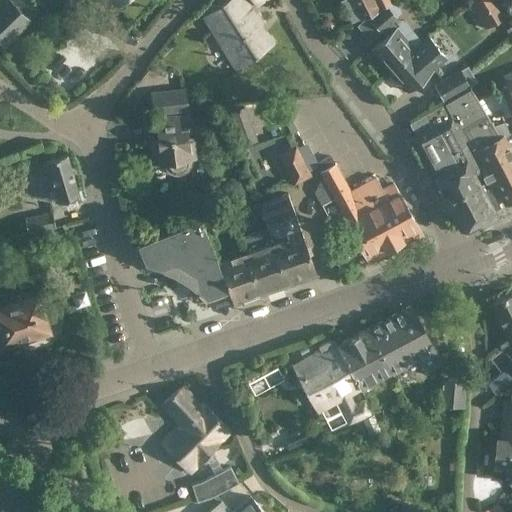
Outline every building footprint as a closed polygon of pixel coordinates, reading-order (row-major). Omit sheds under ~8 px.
[(3,0),(0,3),(0,39),(5,45),(30,20),(10,0),(3,0)] [(224,0),(203,14),(236,67),(273,43),(245,0),(224,0)] [(374,0),(350,0),(360,19),(379,9),(374,0)] [(497,0),(468,0),(485,27),(506,14),(497,0)] [(511,0),(498,0),(507,13),(511,10),(511,0)] [(387,6),(386,5),(372,17),(371,15),(359,24),(370,39),(383,28),(390,22),(396,16),(387,6)] [(395,27),(390,22),(383,28),(387,33),(375,45),(382,53),(379,55),(390,68),(414,48),(395,27)] [(422,41),(414,48),(390,68),(408,89),(446,56),(428,35),(422,41)] [(444,100),(469,86),(459,68),(433,83),(444,100)] [(490,186),(490,187),(494,185),(504,203),(511,198),(511,150),(503,133),(499,136),(492,125),(470,87),(444,103),(444,104),(451,115),(480,172),(488,187),(490,186)] [(185,88),(150,92),(153,113),(188,109),(185,88)] [(240,145),(256,140),(244,106),(229,111),(240,145)] [(194,139),(189,140),(187,126),(180,127),(178,113),(154,116),(156,137),(148,138),(152,164),(163,162),(163,164),(165,169),(169,172),(174,175),(179,175),(184,173),(188,170),(190,166),(191,160),(191,159),(197,158),(194,139)] [(480,172),(451,115),(431,126),(478,221),(495,211),(495,210),(500,208),(499,206),(500,206),(490,187),(490,186),(488,187),(484,189),(476,174),(480,172)] [(504,120),(492,125),(499,136),(503,133),(503,134),(509,133),(504,120)] [(478,221),(431,126),(411,136),(460,230),(478,221)] [(296,147),(308,170),(318,165),(306,142),(296,147)] [(296,147),(295,146),(279,154),(294,183),(310,174),(308,170),(296,147)] [(46,159),(58,201),(78,195),(66,153),(46,159)] [(318,161),(322,169),(334,162),(330,154),(318,161)] [(349,190),(334,162),(319,170),(343,212),(342,213),(368,261),(388,251),(387,249),(402,241),(403,243),(422,233),(399,192),(398,193),(393,183),(382,189),(375,176),(349,190)] [(238,189),(247,193),(251,186),(241,182),(238,189)] [(265,226),(286,286),(307,278),(307,279),(317,276),(286,190),(257,201),(265,226)] [(230,213),(235,228),(249,223),(244,208),(230,213)] [(55,226),(51,211),(25,217),(28,232),(55,226)] [(214,211),(201,216),(206,231),(220,227),(214,211)] [(206,231),(201,216),(137,242),(144,261),(162,267),(177,274),(180,276),(187,280),(196,286),(205,296),(211,294),(227,287),(217,260),(206,231)] [(286,286),(265,226),(240,235),(245,250),(261,294),(286,286)] [(245,250),(217,260),(227,287),(233,305),(243,302),(242,301),(261,294),(245,250)] [(70,282),(72,292),(77,291),(80,290),(78,280),(70,282)] [(77,291),(72,293),(76,305),(88,300),(84,288),(80,290),(77,291)] [(37,291),(0,303),(0,344),(49,329),(37,291)] [(511,292),(492,303),(497,314),(495,314),(502,329),(504,329),(509,341),(511,343),(511,362),(510,364),(511,366),(511,292)] [(407,306),(366,328),(389,372),(414,358),(423,373),(440,363),(407,306)] [(389,372),(366,328),(334,345),(357,389),(389,372)] [(316,347),(318,350),(291,366),(315,410),(338,398),(343,407),(354,401),(349,392),(357,389),(334,345),(333,342),(325,342),(316,347)] [(466,381),(441,379),(439,404),(464,406),(466,381)] [(161,406),(178,423),(159,442),(188,471),(228,431),(200,403),(198,405),(180,387),(161,406)] [(354,401),(343,407),(341,408),(348,423),(371,413),(364,397),(354,401)] [(511,398),(505,398),(502,437),(511,438),(511,398)] [(306,435),(285,443),(288,448),(308,440),(306,435)] [(511,438),(502,437),(499,437),(496,465),(508,466),(506,478),(511,478),(511,438)] [(238,481),(229,465),(201,480),(191,483),(196,500),(212,495),(238,481)] [(260,511),(249,498),(248,498),(235,511),(229,511),(221,503),(210,511),(260,511)]
